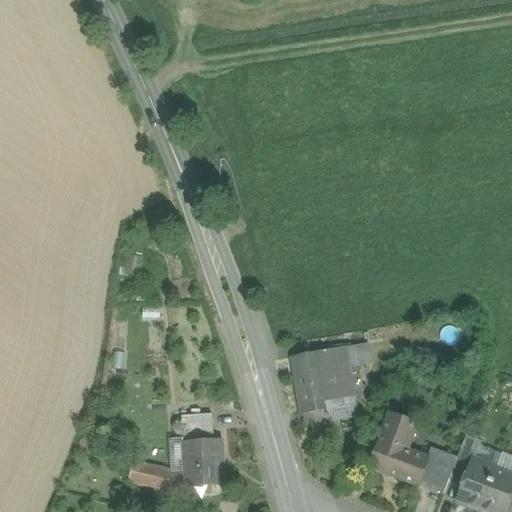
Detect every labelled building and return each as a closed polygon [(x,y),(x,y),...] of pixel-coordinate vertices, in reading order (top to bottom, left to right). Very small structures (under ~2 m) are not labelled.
[(355,348),(319,353),(322,368),(323,371),(346,368),(358,367),(355,348)] [(319,353),(292,357),(295,372),(322,368),(319,353)] [(322,368),(295,372),(303,413),(330,408),(323,371),(322,368)] [(346,368),(323,371),(330,408),(334,407),(337,421),(356,417),(346,368)] [(212,417),(182,419),(183,431),(193,430),(207,429),(213,429),(212,417)] [(390,417),(371,469),(418,487),(428,460),(427,460),(407,452),(416,426),(409,423),(408,421),(399,418),(398,419),(390,417)] [(207,429),(193,430),(194,444),(208,443),(207,429)] [(193,430),(183,431),(184,445),(194,444),(193,430)] [(479,443),(466,437),(462,447),(477,453),(479,443)] [(194,444),(184,445),(186,475),(187,488),(223,486),(221,443),(213,443),(208,443),(194,444)] [(477,453),(462,447),(457,459),(453,471),(467,476),(472,461),(474,462),(477,453)] [(457,459),(431,449),(427,460),(428,460),(418,487),(444,496),(453,471),(457,459)] [(467,476),(457,503),(481,511),(496,470),(474,462),(472,461),(467,476)] [(186,475),(132,464),(128,483),(185,496),(187,488),(186,475)] [(511,476),(496,470),(481,511),(507,511),(511,500),(511,476)]
